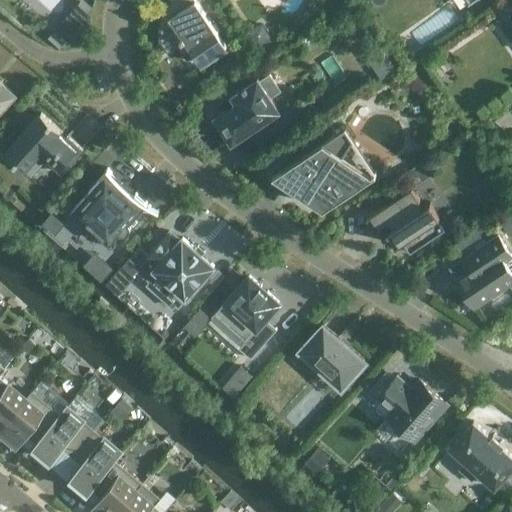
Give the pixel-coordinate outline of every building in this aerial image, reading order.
[(88,0),(77,0),(53,34),(71,47),(99,8),(88,0)] [(195,0),(172,0),(168,6),(163,17),(161,29),(161,42),(168,52),(184,40),(200,64),(227,46),(195,0)] [(257,125),(266,138),(298,117),(288,102),(278,108),(270,97),(280,90),(269,74),(260,80),(259,79),(259,78),(258,77),(247,85),(246,84),(243,86),(243,87),(233,94),(232,95),(233,96),(237,101),(216,115),(214,116),(231,141),(232,142),(233,141),(257,125)] [(0,109),(15,93),(2,81),(3,80),(0,77),(0,109)] [(41,112),(5,152),(24,170),(41,151),(48,157),(46,159),(62,173),(83,149),(67,135),(65,137),(59,131),(61,129),(41,112)] [(345,125),(273,173),(323,205),(375,171),(345,125)] [(120,181),(108,167),(107,168),(108,169),(72,210),(114,248),(119,232),(123,233),(127,233),(130,229),(130,225),(128,221),(133,216),(134,217),(146,204),(150,206),(151,205),(147,203),(147,202),(136,192),(134,194),(120,181)] [(412,186),(366,217),(375,230),(389,220),(393,226),(387,230),(396,244),(403,240),(411,252),(446,228),(438,217),(440,215),(431,202),(423,207),(419,201),(421,200),(412,186)] [(509,233),(511,230),(511,211),(500,220),(509,233)] [(203,277),(214,265),(202,254),(205,251),(198,244),(195,248),(183,237),(180,240),(171,231),(148,257),(157,266),(155,269),(167,279),(165,281),(166,282),(168,280),(173,285),(172,286),(173,287),(174,286),(186,297),(197,285),(204,278),(203,277)] [(456,279),(475,307),(509,284),(511,287),(511,273),(504,262),(511,256),(511,255),(498,235),(462,258),(470,270),(456,279)] [(250,275),(214,315),(243,341),(238,347),(251,358),(277,329),(265,318),(279,301),(250,275)] [(342,385),(365,360),(324,324),(302,349),(342,385)] [(0,429),(33,390),(32,390),(26,397),(0,375),(0,374),(5,368),(0,373),(0,429)] [(446,402),(421,380),(411,391),(408,388),(409,386),(397,375),(377,397),(393,411),(388,416),(414,439),(446,402)] [(34,445),(67,405),(66,405),(60,413),(33,390),(0,429),(0,430),(18,445),(26,435),(35,442),(33,444),(34,445)] [(94,428),(67,405),(34,445),(52,460),(62,449),(71,456),(94,428)] [(491,436),(474,420),(433,466),(449,481),(444,486),(456,497),(461,491),(478,506),(511,467),(511,454),(501,445),(502,443),(493,435),(491,436)] [(88,490),(121,451),(94,428),(71,456),(80,464),(70,475),(88,490)] [(116,511),(142,482),(116,459),(122,452),(121,451),(88,490),(89,491),(91,489),(99,496),(91,506),(98,511),(116,511)] [(162,511),(137,490),(143,483),(142,482),(116,511),(162,511)] [(166,488),(158,502),(167,508),(175,494),(166,488)] [(394,489),(374,511),(391,511),(405,497),(394,489)]
